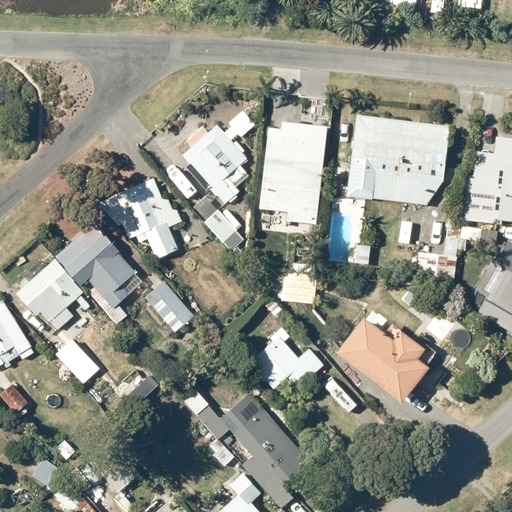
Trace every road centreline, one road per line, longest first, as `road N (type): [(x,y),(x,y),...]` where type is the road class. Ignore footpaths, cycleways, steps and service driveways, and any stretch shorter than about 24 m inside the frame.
road 1 (residential): [(166,53),(341,59),(511,78)]
road 2 (residential): [(166,53),(0,202)]
road 3 (residential): [(0,47),(166,53)]
road 4 (residential): [(401,511),(511,412)]
